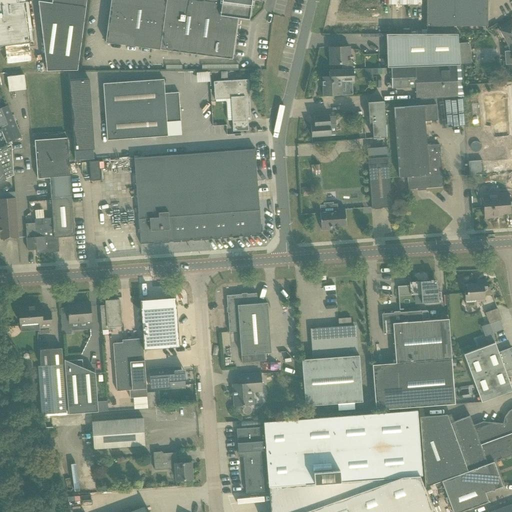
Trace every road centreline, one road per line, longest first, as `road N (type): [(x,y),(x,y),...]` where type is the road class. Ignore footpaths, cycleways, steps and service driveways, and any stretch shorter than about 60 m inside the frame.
road 1 (unclassified): [(282,259),(278,127),(311,0)]
road 2 (unclassified): [(214,511),(196,267)]
road 3 (unclassified): [(282,259),(509,244)]
road 4 (unclassified): [(196,267),(0,277)]
